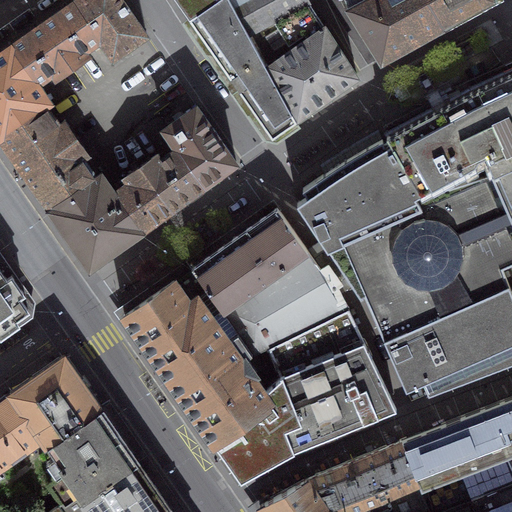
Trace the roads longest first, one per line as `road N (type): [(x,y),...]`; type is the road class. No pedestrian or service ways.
road 1 (residential): [(76,311),(214,508)]
road 2 (residential): [(76,311),(269,175)]
road 3 (residential): [(269,175),(143,0)]
road 4 (residential): [(214,508),(412,424)]
road 5 (residential): [(385,101),(269,175)]
road 6 (residential): [(0,204),(76,311)]
